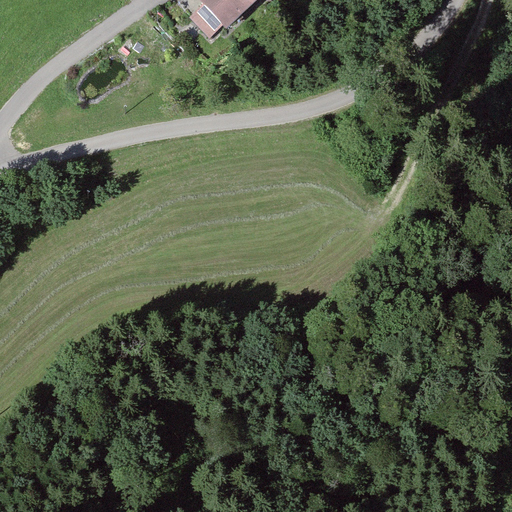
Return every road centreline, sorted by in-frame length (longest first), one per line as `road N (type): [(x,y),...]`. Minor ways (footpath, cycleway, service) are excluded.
road 1 (unclassified): [(0,174),(81,150),(232,127),(400,70),(457,0)]
road 2 (track): [(0,129),(46,75),(151,0)]
